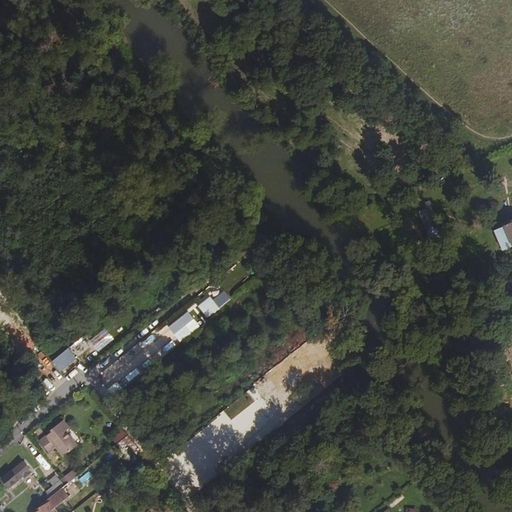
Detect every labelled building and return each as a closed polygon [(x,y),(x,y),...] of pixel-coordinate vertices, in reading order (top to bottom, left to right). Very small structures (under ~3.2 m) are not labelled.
[(265,219),(262,216),(253,224),(254,224),(253,225),(255,227),(256,226),(256,227),(265,219)] [(511,222),(496,230),(493,231),(502,251),(511,246),(511,222)] [(195,306),(206,320),(219,311),(208,296),(195,306)] [(178,343),(198,325),(186,311),(166,328),(178,343)] [(95,351),(112,339),(105,329),(88,340),(95,351)] [(84,363),(95,351),(80,337),(69,348),(84,363)] [(52,361),(60,372),(76,358),(68,348),(52,361)] [(123,389),(118,383),(108,391),(113,398),(123,389)] [(63,421),(60,423),(66,431),(69,429),(63,421)] [(66,431),(60,423),(51,430),(52,433),(40,442),(49,453),(56,448),(64,457),(77,446),(66,431)] [(129,435),(128,435),(118,443),(123,449),(133,441),(129,435)] [(134,463),(144,455),(140,449),(130,457),(134,463)] [(39,466),(44,463),(36,451),(31,454),(39,466)] [(32,472),(23,462),(3,479),(9,487),(28,472),(30,474),(32,472)] [(73,472),(62,480),(65,484),(75,475),(73,472)] [(65,484),(62,480),(47,492),(51,497),(63,487),(66,485),(65,484)] [(41,509),(37,511),(58,511),(54,506),(69,494),(63,487),(51,497),(47,500),(48,502),(40,508),(41,509)]
